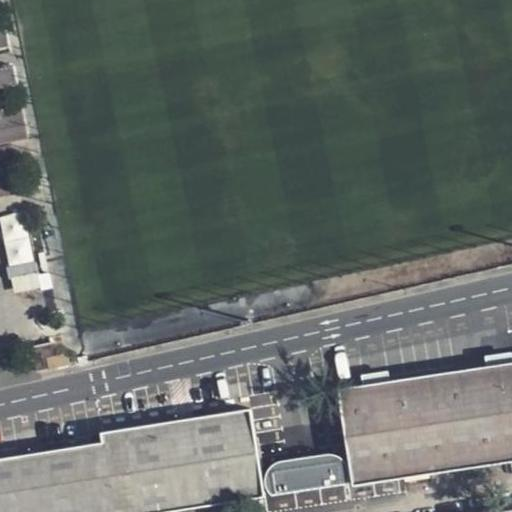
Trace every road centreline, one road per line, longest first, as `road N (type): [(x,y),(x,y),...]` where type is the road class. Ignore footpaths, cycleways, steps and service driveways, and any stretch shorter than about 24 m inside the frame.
road 1 (unclassified): [(511,288),(0,406)]
road 2 (unknown): [(258,347),(247,511)]
